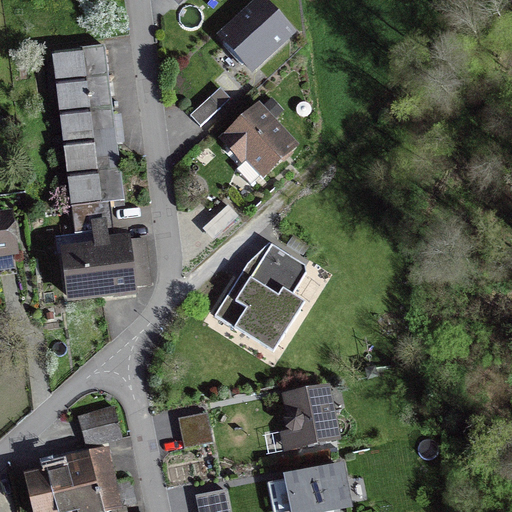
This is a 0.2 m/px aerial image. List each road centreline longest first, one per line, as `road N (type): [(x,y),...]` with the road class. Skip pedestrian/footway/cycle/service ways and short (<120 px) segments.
road 1 (residential): [(135,0),(168,301),(121,358)]
road 2 (residential): [(121,358),(0,465)]
road 3 (residential): [(121,358),(155,511)]
